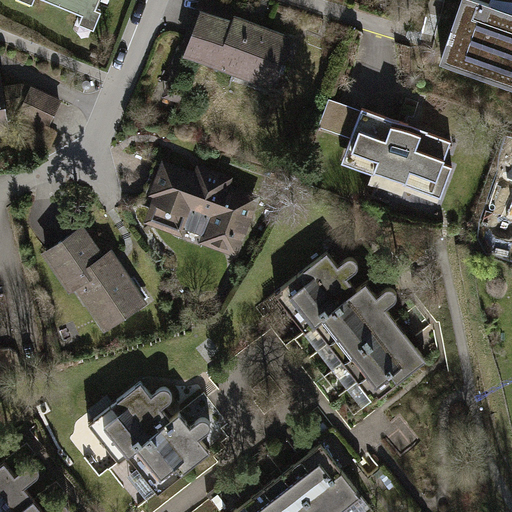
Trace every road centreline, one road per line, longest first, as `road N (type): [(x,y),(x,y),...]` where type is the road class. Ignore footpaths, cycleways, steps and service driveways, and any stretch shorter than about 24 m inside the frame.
road 1 (residential): [(152,0),(89,152),(7,198)]
road 2 (residential): [(263,441),(219,389),(273,345),(315,400)]
